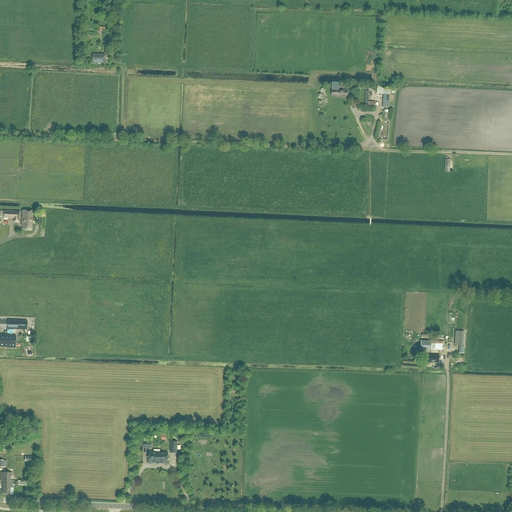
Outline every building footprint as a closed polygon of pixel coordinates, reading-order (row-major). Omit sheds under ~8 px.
[(104,63),(104,54),(93,54),(93,63),(104,63)] [(348,98),(348,90),(332,89),(331,96),(336,96),(336,97),(348,98)] [(22,210),(21,224),(23,224),(22,229),(31,230),(32,221),(33,221),(34,211),(22,210)] [(0,320),(0,327),(7,328),(7,329),(26,330),(27,321),(7,320),(7,321),(0,320)] [(464,346),(465,330),(457,330),(457,336),(461,336),(460,346),(464,346)] [(4,347),(5,347),(5,348),(15,348),(15,336),(6,336),(6,339),(4,342),(4,347)] [(431,341),(431,344),(431,351),(442,351),(443,344),(443,342),(431,341)] [(439,363),(439,356),(426,355),(426,363),(439,363)] [(156,463),(158,462),(159,452),(149,452),(149,463),(156,463)] [(168,453),(159,452),(158,462),(162,465),(164,464),(167,464),(168,460),(169,458),(168,456),(168,453)] [(35,457),(25,456),(25,465),(31,465),(31,462),(35,463),(35,457)] [(10,477),(12,477),(12,473),(1,472),(1,485),(2,485),(2,494),(10,494),(10,487),(12,488),(12,480),(10,480),(10,477)]
